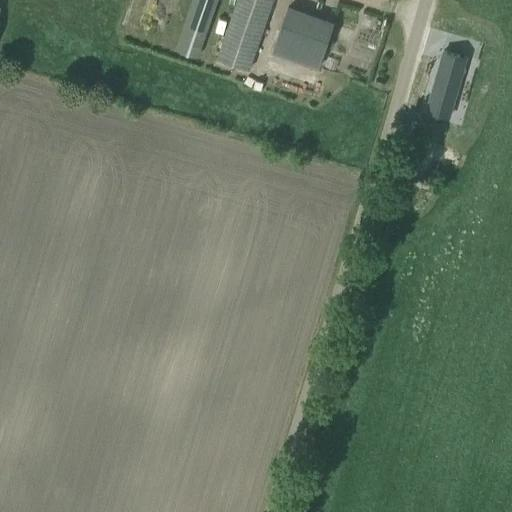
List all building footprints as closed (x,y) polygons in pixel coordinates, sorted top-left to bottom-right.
[(198,56),(198,54),(216,0),(194,0),(178,49),(198,56)] [(250,71),(273,0),(236,0),(216,59),(250,71)] [(317,66),(318,65),(331,26),(289,11),(275,51),(317,66)] [(449,116),(465,58),(444,52),(428,109),(449,116)] [(382,88),(383,83),(376,80),(374,86),(382,88)]
